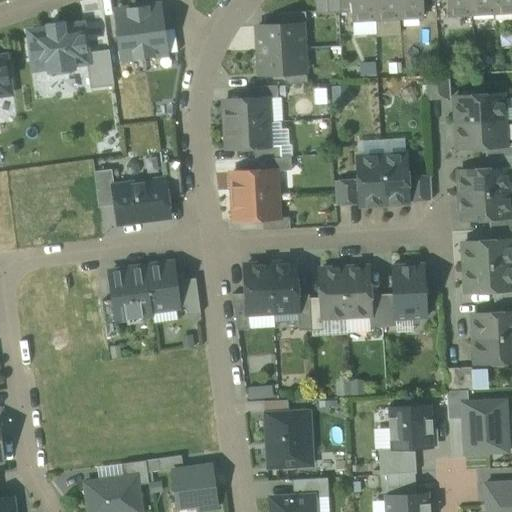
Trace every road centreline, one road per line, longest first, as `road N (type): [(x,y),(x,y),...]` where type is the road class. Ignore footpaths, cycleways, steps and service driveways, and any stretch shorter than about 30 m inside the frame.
road 1 (residential): [(244,511),(203,239)]
road 2 (residential): [(0,272),(22,470),(47,511)]
road 3 (residential): [(203,239),(438,232)]
road 4 (residential): [(203,239),(0,263)]
road 5 (residential): [(203,239),(194,73)]
